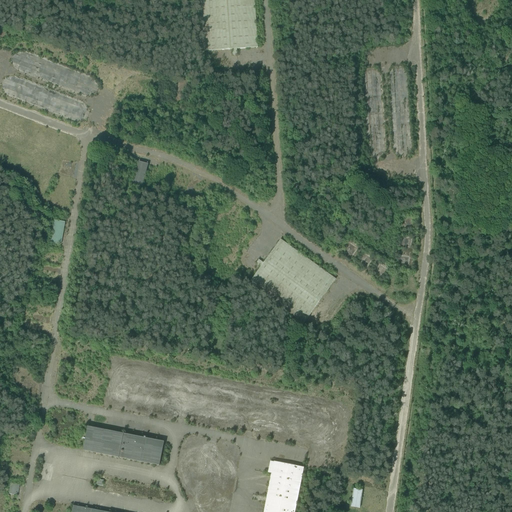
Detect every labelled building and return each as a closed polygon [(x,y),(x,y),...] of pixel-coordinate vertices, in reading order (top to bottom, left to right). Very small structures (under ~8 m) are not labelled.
[(200,0),(203,51),(232,49),(233,55),(237,55),(237,49),(258,48),(254,0),(200,0)] [(148,164),(139,162),(132,187),(141,189),(148,164)] [(62,222),(53,220),(49,243),(58,245),(62,222)] [(336,279),(281,239),(264,263),(259,260),(256,263),(261,267),(256,274),(249,284),(304,324),(308,318),(336,279)] [(7,345),(1,337),(0,337),(0,363),(21,348),(15,339),(7,345)] [(124,434),(88,427),(83,451),(119,458),(119,459),(119,458),(160,466),(164,442),(124,434),(124,433),(124,434)] [(295,511),(304,468),(274,462),(263,511),(295,511)] [(19,485),(10,483),(8,494),(17,496),(19,485)] [(363,490),(353,489),(351,507),(360,508),(363,490)]
